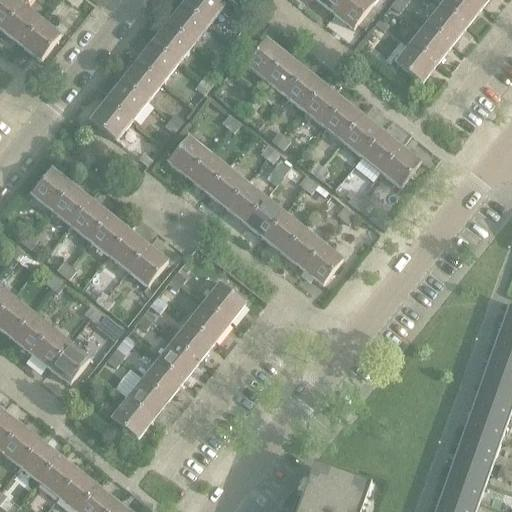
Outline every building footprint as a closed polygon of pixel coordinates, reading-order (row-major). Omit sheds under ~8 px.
[(12,0),(0,0),(0,31),(3,34),(23,8),(12,0)] [(213,0),(190,0),(184,9),(210,29),(225,10),(213,0)] [(317,0),(316,2),(335,17),(348,0),(317,0)] [(365,0),(348,0),(335,17),(354,33),(375,7),(365,0)] [(410,4),(405,0),(396,0),(395,2),(405,10),(410,4)] [(484,10),(471,0),(449,0),(443,8),(469,29),(484,10)] [(491,0),(471,0),(484,10),(491,0)] [(405,10),(395,2),(390,8),(400,16),(405,10)] [(23,8),(3,34),(22,49),(42,24),(23,8)] [(469,29),(443,8),(428,28),(453,48),(469,29)] [(184,9),(169,28),(194,48),(210,29),(184,9)] [(390,29),(380,21),(374,28),(385,36),(390,29)] [(42,24),(22,49),(42,65),(62,39),(42,24)] [(169,28),(153,47),(179,68),(194,48),(169,28)] [(453,48),(428,28),(412,47),(438,67),(453,48)] [(236,40),(231,47),(240,54),(246,48),(236,40)] [(247,69),(267,85),(287,59),(268,43),(247,69)] [(153,47),(138,66),(164,87),(179,68),(153,47)] [(240,54),(231,47),(226,53),(235,61),(240,54)] [(438,67),(412,47),(397,67),(423,87),(438,67)] [(306,74),(287,59),(267,85),(286,100),(306,74)] [(138,66),(123,85),(149,106),(164,87),(138,66)] [(326,89),(306,74),(286,100),(305,115),(326,89)] [(206,79),(200,85),(210,93),(215,86),(206,79)] [(123,85),(108,104),(133,125),(149,106),(123,85)] [(210,93),(200,85),(196,91),(205,98),(210,93)] [(345,105),(326,89),(305,115),(324,130),(345,105)] [(239,118),(247,108),(240,102),(232,113),(239,118)] [(92,124),(118,145),(133,125),(108,104),(92,124)] [(364,120),(345,105),(324,130),(343,146),(364,120)] [(253,113),(247,108),(239,118),(245,123),(253,113)] [(175,116),(170,123),(179,131),(184,124),(175,116)] [(228,133),(236,123),(229,117),(221,126),(228,133)] [(383,135),(364,120),(343,146),(363,161),(383,135)] [(179,131),(170,123),(164,130),(173,137),(179,131)] [(234,137),(242,127),(236,123),(228,133),(234,137)] [(278,149),(286,139),(280,135),(272,144),(278,149)] [(402,151),(383,135),(363,161),(382,176),(402,151)] [(292,144),(286,139),(278,149),(284,154),(292,144)] [(169,166),(188,182),(189,182),(210,156),(190,141),(169,166)] [(267,163),(274,153),(269,148),(261,159),(267,163)] [(422,166),(402,151),(382,176),(401,192),(422,166)] [(273,168),(281,158),(274,153),(267,163),(273,168)] [(139,162),(148,170),(153,163),(144,155),(139,162)] [(210,156),(189,182),(208,197),(229,172),(210,156)] [(316,179),(324,170),(317,164),(309,174),(316,179)] [(329,174),(324,170),(316,179),(321,184),(329,174)] [(229,172),(208,197),(227,213),(248,187),(229,172)] [(33,198),(52,214),(73,188),(53,173),(33,198)] [(305,194),(313,184),(306,178),(298,188),(305,194)] [(310,198),(318,188),(313,184),(305,194),(310,198)] [(248,187),(227,213),(247,228),(267,202),(248,187)] [(92,204),(73,188),(52,214),(72,229),(92,204)] [(354,210),(362,201),(355,194),(347,204),(354,210)] [(368,205),(362,201),(354,210),(360,215),(368,205)] [(267,202),(247,228),(266,243),(286,217),(267,202)] [(111,219),(92,204),(72,229),(91,245),(111,219)] [(343,224),(351,214),(343,208),(335,218),(343,224)] [(349,229),(357,219),(351,214),(343,224),(349,229)] [(286,217),(266,243),(285,259),(306,233),(286,217)] [(130,234),(111,219),(91,245),(110,260),(130,234)] [(26,233),(18,243),(25,248),(33,238),(26,233)] [(306,233),(285,259),(304,274),(325,248),(306,233)] [(150,249),(130,234),(110,260),(129,275),(150,249)] [(38,243),(33,238),(25,248),(30,252),(38,243)] [(14,262),(22,253),(14,247),(7,257),(14,262)] [(325,248),(304,274),(324,289),(344,264),(325,248)] [(169,265),(150,249),(129,275),(149,291),(169,265)] [(20,267),(27,257),(22,253),(14,262),(20,267)] [(64,263),(56,273),(63,278),(71,269),(64,263)] [(77,274),(71,269),(63,278),(69,283),(77,274)] [(188,282),(179,274),(173,281),(183,289),(188,282)] [(53,293),(61,283),(53,277),(45,287),(53,293)] [(183,289),(173,281),(168,288),(178,295),(183,289)] [(58,297),(66,287),(61,283),(53,293),(58,297)] [(221,287),(205,307),(231,327),(247,307),(221,287)] [(0,290),(0,319),(14,301),(0,290)] [(102,309),(110,299),(103,294),(95,303),(102,309)] [(116,304),(110,299),(102,309),(107,314),(116,304)] [(150,310),(160,318),(167,309),(168,308),(158,300),(150,310)] [(14,301),(0,319),(0,332),(13,342),(33,317),(14,301)] [(231,327),(205,307),(190,326),(216,346),(231,327)] [(92,323),(99,314),(92,308),(84,317),(92,323)] [(511,309),(509,309),(502,330),(511,333),(511,309)] [(158,320),(148,312),(143,319),(152,327),(158,320)] [(97,328),(104,318),(99,314),(92,323),(97,328)] [(33,317),(13,342),(32,358),(53,332),(33,317)] [(152,327),(143,319),(138,326),(147,333),(152,327)] [(107,320),(99,331),(116,344),(124,334),(107,320)] [(216,346),(190,326),(175,345),(201,365),(216,346)] [(511,356),(511,333),(502,330),(495,351),(511,356)] [(53,332),(32,358),(51,373),(72,347),(53,332)] [(201,365),(175,345),(160,364),(185,385),(201,365)] [(72,347),(51,373),(71,389),(92,363),(72,347)] [(127,359),(117,351),(112,357),(122,365),(127,359)] [(511,379),(511,356),(495,351),(487,371),(511,379)] [(116,372),(122,365),(112,357),(106,364),(116,372)] [(185,385),(160,364),(144,383),(170,404),(185,385)] [(511,402),(511,379),(487,371),(480,391),(511,402)] [(106,385),(96,377),(91,383),(101,391),(106,385)] [(170,404),(144,383),(129,402),(155,423),(170,404)] [(509,425),(511,417),(511,402),(480,391),(473,412),(509,425)] [(155,423),(129,402),(113,422),(139,443),(155,423)] [(502,445),(509,425),(473,412),(466,432),(502,445)] [(23,430),(4,414),(0,418),(0,453),(2,455),(23,430)] [(42,445),(23,430),(2,455),(21,471),(42,445)] [(495,466),(502,445),(466,432),(458,453),(495,466)] [(61,460),(42,445),(21,471),(41,486),(61,460)] [(488,486),(495,466),(458,453),(451,473),(488,486)] [(80,475),(61,460),(41,486),(60,501),(80,475)] [(511,472),(502,469),(498,480),(511,485),(511,472)] [(365,511),(373,493),(315,472),(310,487),(301,511),(365,511)] [(480,506),(488,486),(451,473),(444,493),(480,506)] [(82,511),(99,491),(80,475),(60,501),(73,511),(82,511)] [(113,511),(119,506),(99,491),(82,511),(113,511)] [(478,511),(480,506),(444,493),(437,511),(478,511)]
